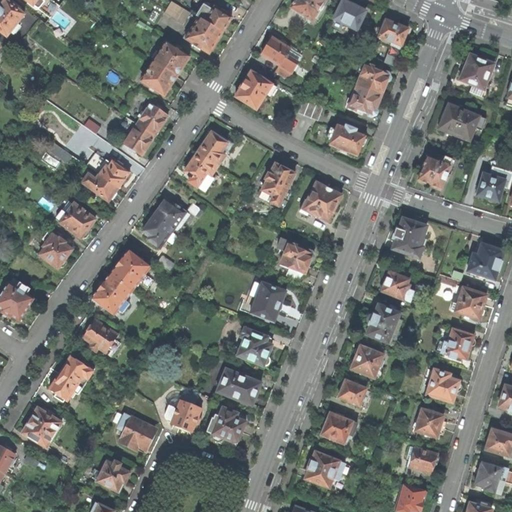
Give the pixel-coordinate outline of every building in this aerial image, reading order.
[(23,0),(33,7),(34,6),(51,19),(60,7),(50,0),(23,0)] [(311,22),(324,0),(294,0),(289,9),(311,22)] [(24,16),(5,1),(0,7),(0,33),(6,38),(12,32),(15,34),(19,29),(16,26),(24,16)] [(182,25),(190,13),(170,1),(163,13),(182,25)] [(356,30),(365,12),(358,8),(358,6),(354,4),(351,3),(350,4),(342,1),(333,19),(356,30)] [(214,8),(205,22),(222,33),(227,25),(231,19),(214,8)] [(215,45),(222,33),(205,22),(199,19),(185,40),(194,45),(194,47),(199,50),(200,50),(208,55),(215,45)] [(398,50),(406,30),(394,25),(385,21),(378,38),(380,39),(378,44),(388,48),(389,46),(398,50)] [(279,43),(272,39),(267,46),(260,56),(279,67),(275,73),(287,80),(301,57),(285,47),(285,45),(280,43),(279,43)] [(166,44),(154,62),(176,77),(183,67),(189,57),(180,52),(180,50),(176,48),(174,48),(166,44)] [(28,54),(18,46),(13,51),(24,59),(28,54)] [(469,92),(480,97),(493,65),(475,57),(474,55),(473,53),(471,52),(469,53),(467,54),(466,56),(467,61),(463,70),(459,81),(471,85),(469,92)] [(155,90),(164,96),(170,85),(176,77),(154,62),(142,81),(148,85),(149,87),(154,90),(155,90)] [(365,64),(355,87),(380,96),(384,87),(388,76),(373,70),(373,67),(365,64)] [(258,78),(250,72),(245,80),(244,81),(241,85),(239,88),(239,89),(234,98),(255,111),(266,95),(270,97),(275,88),(265,82),(265,81),(259,77),(258,78)] [(131,101),(134,95),(120,86),(116,91),(131,101)] [(356,109),(372,115),(376,106),(380,96),(355,87),(347,108),(355,112),(356,109)] [(301,100),(295,114),(317,122),(322,107),(301,100)] [(437,129),(469,142),(474,128),(481,130),(485,119),(447,104),(445,107),(447,108),(444,117),(440,126),(438,125),(437,129)] [(140,119),(137,124),(154,136),(161,126),(167,117),(161,113),(163,110),(157,106),(155,109),(150,105),(144,113),(141,111),(137,117),(140,119)] [(89,120),(84,126),(96,135),(101,128),(89,120)] [(137,124),(123,144),(129,148),(127,151),(131,154),(134,151),(141,156),(148,146),(154,136),(137,124)] [(334,130),(330,129),(326,138),(330,140),(328,146),(356,156),(360,147),(362,146),(364,142),(366,138),(364,136),(354,132),(355,129),(345,125),(344,128),(336,125),(334,130)] [(227,143),(211,132),(203,143),(204,144),(197,153),(217,167),(224,157),(220,154),(227,143)] [(456,151),(471,158),(476,147),(460,141),(456,151)] [(67,163),(71,156),(51,142),(47,149),(67,163)] [(210,177),(217,167),(197,153),(192,162),(190,162),(183,172),(191,178),(187,183),(195,189),(206,174),(210,177)] [(95,154),(86,167),(118,190),(125,180),(130,173),(122,167),(122,165),(117,162),(115,162),(111,159),(108,163),(95,154)] [(449,166),(451,159),(439,154),(436,160),(427,157),(417,180),(431,186),(441,190),(444,181),(445,181),(448,174),(447,173),(450,166),(449,166)] [(278,207),(294,175),(285,170),(285,168),(282,165),(279,164),(277,165),(275,164),(270,173),(268,172),(265,179),(267,180),(261,190),(273,197),(269,203),(278,207)] [(116,193),(118,190),(86,167),(82,172),(88,175),(82,183),(109,202),(111,199),(112,201),(115,197),(117,194),(116,193)] [(498,202),(507,172),(493,168),(490,176),(483,174),(477,196),(486,199),(488,203),(491,204),(493,205),(496,202),(498,202)] [(55,183),(51,188),(62,196),(66,192),(55,183)] [(336,205),(341,195),(332,190),(332,188),(329,187),(327,186),(325,187),(316,183),(302,208),(327,221),(332,212),(334,212),(336,206),(336,205)] [(59,207),(63,211),(67,213),(73,206),(65,200),(59,207)] [(173,229),(184,214),(179,209),(179,208),(174,205),(173,205),(165,200),(159,207),(154,214),(171,227),(173,229)] [(90,228),(95,221),(74,204),(73,206),(67,213),(63,211),(56,220),(60,222),(60,224),(67,229),(68,231),(81,240),(85,240),(88,236),(88,232),(87,231),(90,228)] [(202,211),(192,204),(187,210),(197,217),(202,211)] [(166,233),(171,227),(154,214),(151,218),(150,218),(148,219),(147,221),(148,222),(145,226),(141,232),(148,238),(146,240),(158,249),(169,235),(166,233)] [(422,237),(426,227),(418,224),(418,223),(414,222),(410,220),(409,221),(401,219),(398,228),(396,228),(392,239),(394,240),(391,250),(418,259),(422,248),(419,247),(422,237)] [(39,257),(57,270),(65,260),(72,250),(52,235),(42,249),(44,250),(39,257)] [(307,268),(312,254),(296,247),(297,245),(281,239),(276,249),(284,252),(279,265),(289,269),(286,276),(300,282),(303,275),(304,275),(307,268)] [(493,248),(481,244),(477,256),(472,254),(466,273),(481,277),(482,276),(494,280),(496,272),(499,272),(502,261),(500,260),(503,251),(493,248)] [(132,292),(149,268),(128,252),(123,258),(121,259),(118,263),(116,266),(115,268),(110,275),(132,292)] [(173,263),(162,255),(157,262),(168,270),(173,263)] [(410,301),(413,291),(408,289),(409,285),(407,285),(409,279),(388,271),(387,273),(384,272),(382,279),(385,280),(383,284),(381,291),(403,300),(404,299),(410,301)] [(113,316),(132,292),(110,275),(105,282),(104,283),(100,287),(97,291),(97,293),(92,299),(113,316)] [(238,310),(273,323),(277,313),(280,310),(281,308),(282,307),(281,303),(285,293),(253,281),(244,305),(241,304),(238,310)] [(17,288),(9,284),(0,298),(0,309),(3,311),(3,313),(7,315),(11,317),(12,317),(20,322),(33,300),(26,295),(30,290),(20,284),(17,288)] [(486,296),(463,288),(457,304),(453,303),(451,310),(478,320),(479,317),(483,315),(483,312),(484,311),(482,308),(486,296)] [(397,319),(399,313),(394,311),(395,307),(389,305),(388,308),(378,305),(374,314),(373,314),(369,316),(367,319),(367,323),(369,327),(365,335),(387,344),(390,338),(393,330),(397,331),(401,320),(397,319)] [(433,332),(436,324),(423,319),(420,327),(433,332)] [(118,336),(96,321),(90,330),(84,338),(93,344),(90,348),(97,352),(99,349),(106,354),(109,350),(115,353),(121,345),(115,341),(118,336)] [(473,336),(452,329),(447,343),(430,338),(427,348),(449,355),(448,358),(459,362),(461,359),(465,360),(468,352),(469,347),(472,347),(475,346),(476,342),(475,339),(472,337),(473,336)] [(245,330),(238,345),(241,347),(237,356),(237,357),(263,367),(266,367),(269,365),(270,362),(270,359),(268,357),(270,352),(272,346),(266,344),(268,338),(245,330)] [(382,359),(383,356),(359,347),(359,348),(357,348),(355,350),(354,355),(355,357),(354,361),(350,369),(374,379),(379,367),(381,368),(384,360),(382,359)] [(83,389),(95,370),(83,362),(81,364),(73,358),(71,360),(70,359),(68,361),(67,363),(67,365),(65,368),(61,375),(83,389)] [(379,371),(381,368),(379,367),(374,379),(379,381),(382,372),(379,371)] [(261,383),(226,369),(216,392),(251,407),(256,396),(261,383)] [(449,374),(434,370),(433,372),(432,377),(426,396),(452,403),(454,397),(455,391),(458,391),(460,389),(461,387),(460,384),(458,381),(448,378),(449,374)] [(79,395),(83,389),(61,375),(58,380),(55,384),(52,385),(50,387),(51,389),(51,391),(56,395),(55,398),(64,403),(65,401),(68,402),(74,393),(79,395)] [(144,390),(149,379),(143,377),(138,387),(144,390)] [(366,397),(363,395),(365,389),(345,381),(344,383),(342,383),(340,387),(342,389),(340,393),(338,398),(359,406),(359,405),(362,406),(366,397)] [(511,381),(510,388),(505,386),(501,398),(498,408),(508,411),(508,412),(511,413),(511,381)] [(176,409),(167,406),(163,416),(164,420),(170,422),(170,425),(178,428),(190,433),(194,423),(197,424),(199,419),(196,418),(199,410),(179,401),(176,409)] [(239,435),(245,422),(235,419),(237,414),(222,408),(221,412),(219,417),(214,416),(213,419),(210,419),(205,433),(210,434),(211,439),(213,441),(229,448),(232,448),(235,446),(239,435)] [(47,414),(39,409),(32,419),(30,420),(29,421),(28,422),(30,424),(23,434),(47,450),(63,425),(54,419),(55,416),(49,412),(47,414)] [(442,416),(422,410),(415,432),(436,438),(437,434),(442,436),(444,429),(445,423),(441,421),(442,416)] [(373,424),(375,417),(364,412),(361,419),(373,424)] [(356,425),(329,414),(324,426),(320,435),(342,444),(344,438),(346,435),(351,437),(356,425)] [(153,430),(123,416),(117,429),(119,430),(124,433),(121,438),(118,443),(134,451),(136,447),(143,451),(148,442),(153,430)] [(500,433),(491,430),(488,442),(485,451),(511,458),(511,436),(506,435),(505,433),(501,432),(500,433)] [(0,471),(5,475),(16,456),(0,446),(0,471)] [(436,455),(409,447),(406,455),(409,456),(406,467),(407,467),(420,471),(430,474),(432,467),(434,467),(435,466),(437,462),(437,458),(435,457),(436,455)] [(304,479),(329,489),(336,471),(342,473),(345,464),(331,458),(330,457),(325,455),(324,455),(315,452),(311,461),(310,461),(308,465),(306,470),(308,470),(304,479)] [(41,462),(30,455),(25,462),(38,469),(41,462)] [(125,481),(129,474),(121,470),(123,468),(107,460),(100,473),(96,481),(96,483),(116,493),(120,485),(123,486),(125,481)] [(507,471),(481,463),(478,474),(474,486),(484,488),(483,491),(500,496),(507,471)] [(418,478),(420,471),(407,467),(405,474),(418,478)] [(90,478),(96,481),(100,473),(95,471),(90,478)] [(422,502),(425,492),(402,485),(399,496),(394,495),(391,503),(396,504),(394,511),(398,511),(408,511),(409,510),(414,511),(420,511),(421,509),(423,504),(422,502)]
